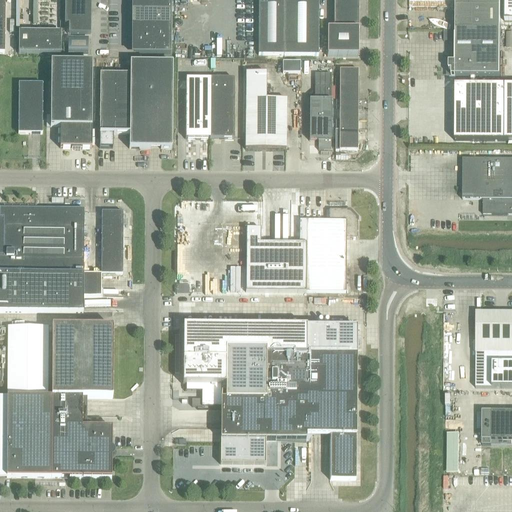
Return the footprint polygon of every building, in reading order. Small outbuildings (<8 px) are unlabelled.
[(64,0),(64,25),(68,25),(68,35),(90,35),(90,34),(88,34),(88,0),(64,0)] [(132,0),(133,12),(170,12),(170,0),(132,0)] [(283,56),(283,0),(258,0),(258,56),(283,56)] [(318,0),(283,0),(283,56),(318,56),(318,0)] [(326,57),(357,57),(357,31),(358,31),(358,0),(333,0),(334,30),(327,30),(326,57)] [(455,0),(455,8),(500,8),(499,0),(455,0)] [(455,8),(455,31),(500,31),(500,8),(455,8)] [(133,26),(170,27),(170,12),(133,12),(133,26)] [(133,41),(170,41),(170,27),(133,26),(133,41)] [(500,31),(455,31),(455,64),(449,64),(449,77),(466,77),(474,77),(499,77),(500,31)] [(18,54),(60,55),(60,33),(18,32),(18,54)] [(68,38),(68,55),(87,55),(87,38),(68,38)] [(133,55),(138,55),(170,55),(170,41),(133,41),(133,55)] [(91,128),(91,63),(50,63),(50,128),(60,128),(60,131),(60,149),(71,149),(71,151),(80,151),(80,149),(91,149),(91,128)] [(171,150),(173,64),(130,63),(130,75),(100,75),(99,149),(112,149),(113,135),(129,135),(129,149),(171,150)] [(339,70),(339,101),(357,101),(358,70),(339,70)] [(245,73),(245,99),(245,150),(285,150),(286,100),(266,100),(266,73),(245,73)] [(314,101),(309,101),(309,141),(318,141),(318,151),(330,151),(330,144),(330,142),(331,142),(331,101),(329,101),(329,75),(314,74),(314,101)] [(209,140),(210,80),(185,79),(185,140),(209,140)] [(210,80),(209,140),(233,140),(234,80),(210,80)] [(18,135),(42,135),(42,85),(18,84),(18,135)] [(455,86),(454,142),(511,141),(511,86),(470,86),(470,92),(455,92),(455,86)] [(357,101),(339,101),(339,111),(357,111),(357,101)] [(339,111),(339,121),(357,121),(357,111),(339,111)] [(339,121),(339,131),(357,131),(357,121),(339,121)] [(357,131),(339,131),(339,151),(357,151),(357,131)] [(511,160),(421,160),(421,205),(449,205),(449,215),(482,215),(511,215),(511,160)] [(345,210),(345,202),(325,202),(326,210),(345,210)] [(0,313),(83,314),(83,210),(35,210),(35,208),(3,208),(3,218),(0,218),(0,313)] [(246,229),(245,293),(305,293),(345,293),(345,239),(357,239),(357,221),(355,221),(355,219),(349,212),(346,212),(346,211),(329,210),(329,221),(306,221),(299,221),(299,243),(260,244),(260,229),(246,229)] [(101,213),(100,275),(122,275),(122,213),(101,213)] [(176,295),(189,295),(189,287),(176,287),(176,295)] [(511,313),(476,313),(475,389),(511,389),(511,313)] [(183,327),(182,386),(225,386),(225,401),(220,401),(220,404),(220,408),(220,441),(220,465),(265,466),(265,441),(275,441),(275,436),(330,437),(330,481),(355,481),(355,437),(356,356),(356,328),(355,328),(351,328),(313,328),(308,328),(183,327)] [(7,398),(6,478),(51,479),(111,479),(111,429),(81,428),(81,399),(112,399),(112,328),(52,328),(51,399),(47,398),(48,328),(7,328),(7,398)] [(511,413),(482,413),(481,471),(511,471),(511,413)]
